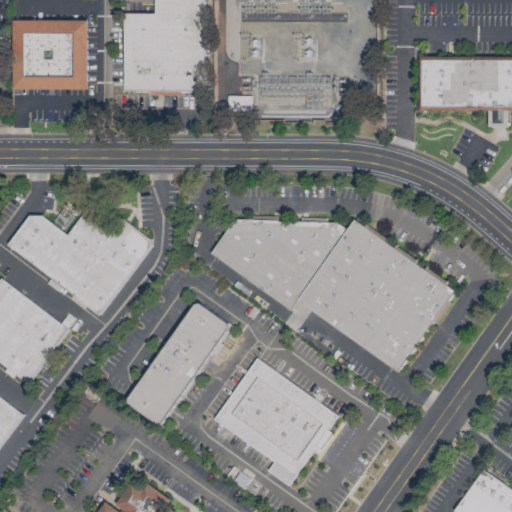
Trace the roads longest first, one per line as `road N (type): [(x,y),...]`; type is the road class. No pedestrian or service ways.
road 1 (residential): [(0,152),(373,159),(450,188),(511,238)]
road 2 (residential): [(376,511),(511,323)]
